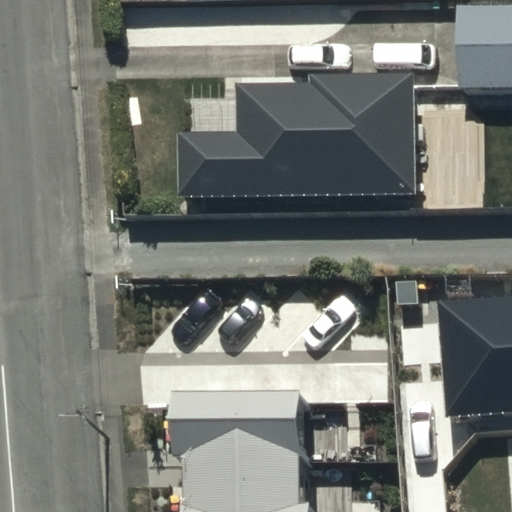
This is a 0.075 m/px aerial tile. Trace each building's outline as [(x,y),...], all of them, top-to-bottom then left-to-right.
[(511,15),(469,15),(469,102),(511,102),(511,15)] [(425,88),(321,87),(320,99),(244,98),(244,147),(190,146),(190,211),(424,212),(425,88)] [(511,295),(439,302),(448,417),(511,412),(511,295)] [(375,312),(334,314),(343,493),(406,490),(400,376),(378,377),(375,312)] [(303,511),(303,405),(177,406),(178,455),(192,455),(192,511),(303,511)] [(488,511),(487,457),(410,460),(412,511),(488,511)]
